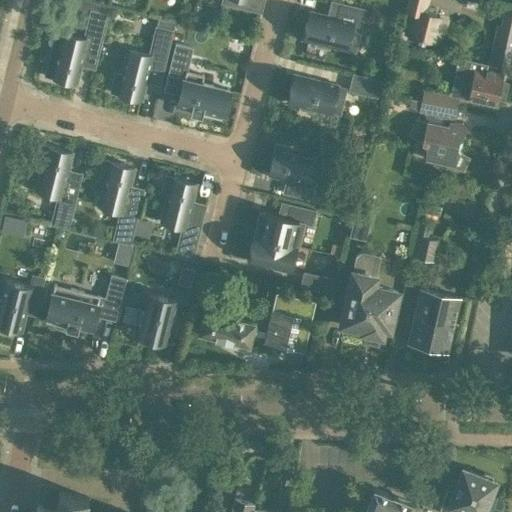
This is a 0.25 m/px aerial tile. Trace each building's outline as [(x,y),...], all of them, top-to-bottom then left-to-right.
[(222,0),(222,2),(260,11),(262,0),(222,0)] [(408,0),(406,12),(411,13),(406,33),(414,35),(413,36),(419,38),(419,39),(425,41),(425,38),(439,42),(445,20),(422,14),(425,0),(408,0)] [(334,18),(308,12),(302,37),(316,40),(315,42),(328,46),(328,44),(354,50),(365,9),(338,3),(334,18)] [(50,53),(45,75),(76,83),(81,64),(94,68),(107,14),(91,10),(84,38),(62,32),(57,55),(50,53)] [(109,45),(96,95),(111,98),(112,92),(123,95),(129,72),(142,75),(154,26),(138,22),(131,50),(109,45)] [(511,25),(502,23),(498,43),(510,46),(511,38),(511,25)] [(498,47),(494,62),(502,64),(506,49),(498,47)] [(195,54),(172,48),(162,86),(178,90),(175,102),(189,106),(187,111),(219,119),(227,88),(200,81),(202,74),(200,73),(199,74),(191,72),(195,54)] [(498,98),(503,100),(507,82),(501,81),(503,74),(498,73),(498,72),(485,68),(484,70),(474,67),(474,65),(461,62),(459,71),(472,75),(467,98),(496,105),(498,98)] [(380,80),(353,74),(349,89),(377,96),(380,80)] [(345,88),(293,75),(287,100),(300,104),(300,105),(312,109),(313,107),(339,113),(345,88)] [(420,100),(435,103),(437,94),(422,91),(420,100)] [(420,101),(410,98),(408,107),(418,110),(433,113),(435,103),(420,100),(420,101)] [(461,122),(448,121),(447,126),(415,119),(412,134),(425,145),(425,158),(437,161),(438,164),(462,169),(467,156),(459,151),(456,148),(458,141),(461,138),(464,128),(461,122)] [(312,193),(316,176),(310,174),(316,147),(284,139),(276,170),(282,172),(279,185),(312,193)] [(72,152),(41,144),(36,164),(42,166),(36,190),(58,195),(51,223),(68,227),(81,173),(68,170),(72,152)] [(135,167),(103,159),(100,174),(106,176),(98,205),(120,211),(113,238),(130,243),(132,233),(136,218),(143,189),(130,186),(135,167)] [(197,183),(165,175),(162,190),(168,191),(160,221),(182,226),(175,254),(192,258),(205,204),(192,201),(197,183)] [(259,210),(253,234),(297,245),(303,222),(312,224),(315,210),(288,204),(285,216),(259,210)] [(349,235),(365,239),(370,215),(355,212),(349,235)] [(152,222),(136,218),(132,233),(148,237),(152,222)] [(297,245),(253,234),(247,259),(291,269),(297,245)] [(416,256),(432,259),(436,240),(420,236),(416,256)] [(377,343),(379,334),(382,335),(383,326),(389,328),(397,291),(373,285),(380,256),(361,252),(359,252),(356,254),(354,259),(340,323),(362,328),(362,330),(364,330),(362,339),(377,343)] [(190,285),(194,269),(182,266),(178,282),(190,285)] [(331,279),(304,272),(301,285),(328,292),(331,279)] [(31,285),(4,278),(0,293),(0,329),(11,333),(13,328),(21,330),(28,305),(36,306),(43,278),(33,275),(31,285)] [(407,340),(447,350),(459,297),(419,288),(407,340)] [(177,298),(148,291),(136,336),(138,337),(137,341),(163,347),(164,343),(165,344),(177,298)] [(265,337),(264,341),(303,351),(315,300),(276,291),(266,331),(253,328),(254,323),(235,319),(236,315),(223,312),(222,316),(203,311),(198,334),(249,346),(252,334),(265,337)] [(87,292),(85,300),(58,293),(51,323),(82,331),(84,326),(97,329),(105,296),(87,292)] [(457,480),(453,489),(447,487),(441,501),(441,502),(438,511),(439,511),(482,511),(495,480),(492,479),(492,475),(484,471),(481,474),(462,467),(457,480)] [(392,494),(392,495),(373,487),(372,489),(363,485),(354,506),(364,509),(365,510),(363,511),(408,511),(413,502),(392,494)] [(39,504),(37,511),(86,511),(85,510),(84,509),(87,496),(59,491),(55,508),(39,504)] [(253,511),(255,506),(250,505),(252,500),(234,495),(229,511),(253,511)]
